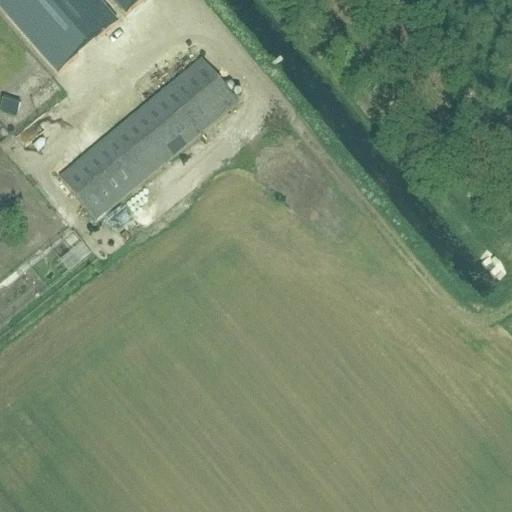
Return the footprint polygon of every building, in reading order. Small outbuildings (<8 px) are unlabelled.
[(0,0),(0,11),(59,78),(117,27),(93,0),(0,0)] [(109,0),(126,19),(147,0),(109,0)] [(129,53),(116,58),(120,69),(134,64),(129,53)] [(60,181),(96,225),(238,107),(201,63),(60,181)] [(68,246),(58,255),(77,276),(87,267),(68,246)]
